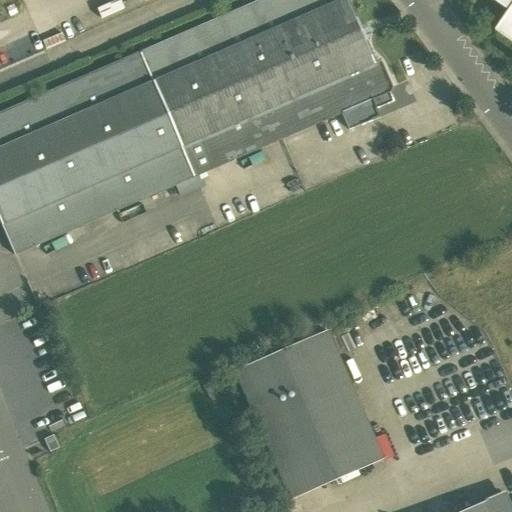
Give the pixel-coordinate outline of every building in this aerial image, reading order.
[(375,65),(329,84),(300,18),(342,0),(346,0),(347,1),(349,0),(262,0),(140,53),(194,178),(342,114),(372,101),(389,94),(389,93),(392,87),(381,63),(375,61),(374,62),(375,65)] [(346,0),(342,0),(300,18),(329,84),(375,65),(374,62),(347,1),(346,0)] [(511,3),(511,0),(492,0),(507,11),(511,3)] [(511,6),(496,32),(511,43),(511,6)] [(140,53),(0,113),(0,223),(14,255),(194,178),(140,53)] [(389,94),(372,101),(376,110),(393,102),(389,94)] [(372,101),(342,114),(349,131),(361,125),(362,126),(380,118),(376,110),(372,101)] [(325,331),(233,372),(289,501),(381,460),(325,331)] [(53,436),(43,440),(49,454),(59,449),(53,436)] [(511,511),(511,507),(508,498),(474,511),(511,511)]
